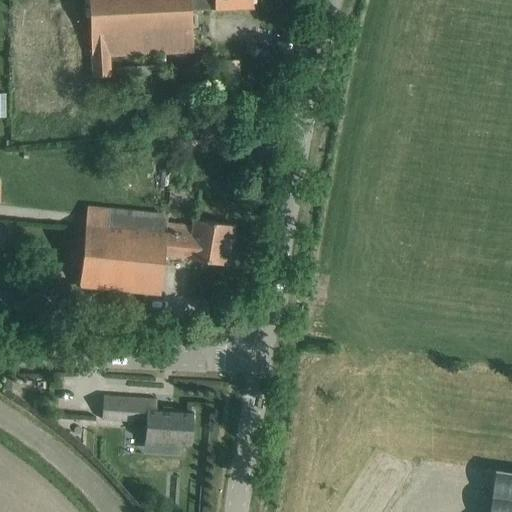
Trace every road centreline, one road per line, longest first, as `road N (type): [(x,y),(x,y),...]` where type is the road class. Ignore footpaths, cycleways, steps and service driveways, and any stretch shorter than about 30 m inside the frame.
road 1 (tertiary): [(258,362),(333,0)]
road 2 (unclassified): [(0,355),(258,362)]
road 3 (unclassified): [(114,511),(56,449),(0,412)]
road 4 (tertiary): [(236,511),(258,362)]
